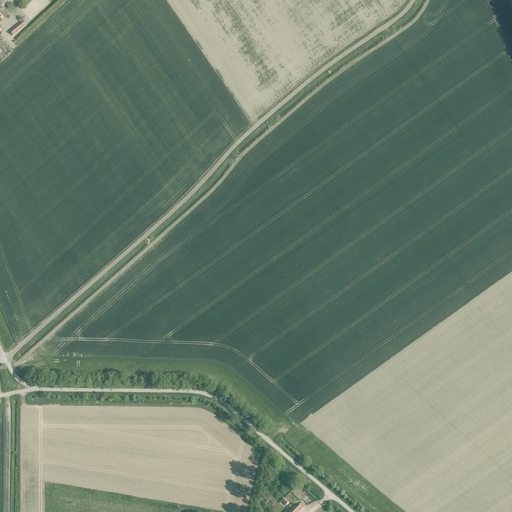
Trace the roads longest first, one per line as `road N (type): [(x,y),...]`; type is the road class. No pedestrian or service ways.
road 1 (track): [(4,358),(289,96),(413,0)]
road 2 (unclassified): [(351,511),(205,393),(34,389)]
